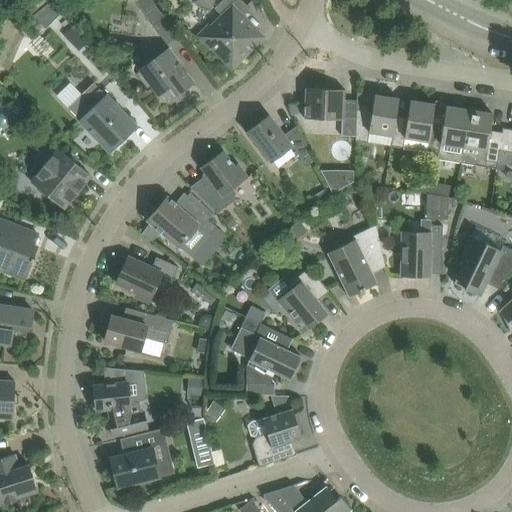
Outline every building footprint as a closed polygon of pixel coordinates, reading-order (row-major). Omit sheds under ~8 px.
[(165,17),(156,5),(152,0),(134,0),(145,13),(154,25),(165,17)] [(214,0),(192,0),(191,2),(211,10),(214,0)] [(46,28),(52,22),(60,14),(61,14),(53,4),(50,2),(34,15),(37,19),(46,28)] [(261,36),(232,7),(212,27),(209,24),(197,36),(209,48),(213,45),(232,64),(261,36)] [(75,46),(83,38),(72,27),(64,34),(75,46)] [(140,69),(141,70),(137,73),(147,87),(151,84),(159,95),(171,86),(177,94),(194,82),(169,47),(140,69)] [(94,82),(82,93),(81,94),(70,82),(57,95),(80,119),(79,120),(110,153),(138,126),(107,93),(106,94),(94,82)] [(356,118),(356,114),(357,100),(345,99),(345,89),(305,88),(304,118),(344,119),(344,117),(356,118)] [(355,140),(368,142),(369,132),(393,135),(395,120),(399,98),(375,95),(371,116),(356,114),(356,118),(355,139),(355,140)] [(404,147),(405,138),(428,142),(431,126),(435,104),(411,100),(407,122),(395,120),(393,135),(391,145),(404,147)] [(428,142),(427,151),(439,153),(438,159),(461,163),(470,109),(446,106),(443,128),(431,126),(428,142)] [(22,108),(17,114),(16,116),(25,123),(28,120),(32,115),(23,107),(22,108)] [(470,109),(461,163),(496,169),(497,162),(501,137),(490,135),(493,113),(470,109)] [(284,135),(282,131),(270,115),(248,131),(271,161),(292,146),(301,158),(310,152),(297,125),(284,135)] [(511,129),(503,127),(502,131),(501,137),(497,162),(496,169),(501,169),(504,167),(505,163),(507,163),(511,166),(511,129)] [(58,148),(31,181),(65,208),(92,175),(58,148)] [(193,188),(207,202),(218,213),(234,200),(236,192),(233,188),(248,177),(238,163),(235,165),(223,150),(201,166),(209,177),(193,188)] [(341,173),(341,190),(354,182),(354,173),(341,173)] [(435,194),(437,182),(423,180),(421,192),(427,193),(435,194)] [(331,196),(326,188),(307,199),(312,208),(331,196)] [(147,220),(150,222),(142,233),(152,241),(160,231),(163,233),(178,246),(179,247),(180,246),(191,256),(216,227),(209,221),(213,217),(184,192),(175,203),(168,196),(147,220)] [(443,225),(431,225),(431,219),(448,220),(448,197),(426,193),(426,218),(420,218),(420,232),(403,232),(402,274),(430,275),(430,249),(442,249),(443,229),(443,225)] [(238,223),(231,214),(224,219),(231,228),(238,223)] [(0,218),(0,268),(25,278),(32,260),(34,261),(36,257),(33,256),(37,246),(41,235),(0,218)] [(303,234),(294,223),(284,232),(292,243),(303,234)] [(327,253),(340,278),(349,296),(378,282),(373,272),(386,266),(382,250),(376,224),(353,235),(355,239),(327,253)] [(466,258),(463,264),(454,282),(480,295),(486,282),(499,289),(511,271),(511,248),(503,245),(501,249),(471,235),(461,256),(466,258)] [(152,267),(147,265),(129,256),(116,282),(134,291),(137,292),(136,296),(149,302),(162,273),(173,278),(178,266),(157,256),(152,267)] [(329,291),(310,266),(289,283),(292,287),(276,300),(296,323),(301,319),(309,329),(329,313),(318,299),(329,291)] [(197,282),(192,289),(211,304),(216,297),(197,282)] [(511,298),(499,310),(503,315),(511,331),(511,330),(511,298)] [(0,341),(11,344),(13,331),(16,331),(16,333),(26,335),(28,325),(32,326),(34,310),(0,304),(0,341)] [(246,316),(261,323),(266,312),(252,305),(246,316)] [(140,323),(131,320),(112,315),(105,340),(141,350),(144,337),(167,343),(174,320),(144,311),(140,323)] [(200,317),(198,324),(210,327),(213,315),(206,314),(200,317)] [(302,356),(284,347),(272,342),(275,336),(259,326),(261,323),(246,316),(241,327),(231,349),(250,358),(247,364),(246,383),(255,384),(270,384),(275,372),(290,380),(302,356)] [(208,339),(200,337),(197,351),(206,353),(208,339)] [(189,378),(188,395),(203,395),(204,378),(189,378)] [(15,380),(0,379),(0,417),(13,418),(15,380)] [(113,436),(133,431),(148,427),(144,411),(142,412),(139,399),(134,397),(130,398),(128,381),(114,382),(94,384),(96,410),(108,409),(111,419),(110,420),(113,436)] [(273,394),(275,409),(291,407),(289,392),(273,394)] [(214,400),(205,413),(217,422),(226,408),(214,400)] [(293,408),(274,414),(263,417),(252,421),(248,424),(251,435),(256,436),(252,444),(259,466),(297,454),(293,441),(303,438),(299,426),(302,425),(298,413),(295,414),(293,408)] [(187,422),(198,467),(215,463),(212,451),(204,417),(187,422)] [(118,487),(137,482),(159,476),(156,461),(171,457),(164,427),(121,438),(124,454),(111,457),(118,487)] [(0,458),(0,502),(0,503),(38,491),(30,464),(19,467),(15,453),(0,458)] [(346,511),(351,509),(340,496),(336,499),(326,487),(308,502),(294,484),(263,494),(277,511),(294,511),(296,511),(297,511),(346,511)] [(261,511),(251,499),(239,509),(241,511),(261,511)]
